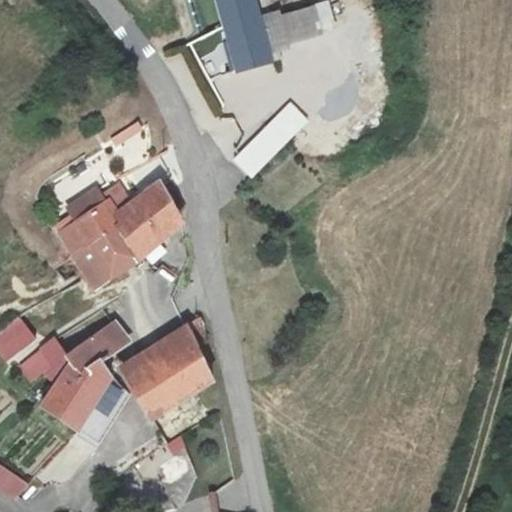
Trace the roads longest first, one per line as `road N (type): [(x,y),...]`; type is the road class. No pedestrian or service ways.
road 1 (unclassified): [(100,0),(160,84),(195,158),(262,511)]
road 2 (track): [(458,511),(511,332)]
